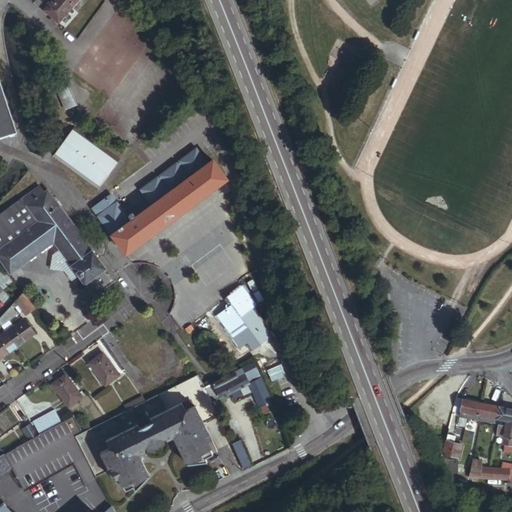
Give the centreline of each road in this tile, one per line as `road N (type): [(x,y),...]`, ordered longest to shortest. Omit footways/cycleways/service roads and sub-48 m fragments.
road 1 (primary): [(219,0),(419,511)]
road 2 (secondary): [(497,363),(416,372),(299,456),(188,511)]
road 3 (residential): [(0,399),(144,290)]
road 4 (unknown): [(2,483),(62,453),(111,511)]
